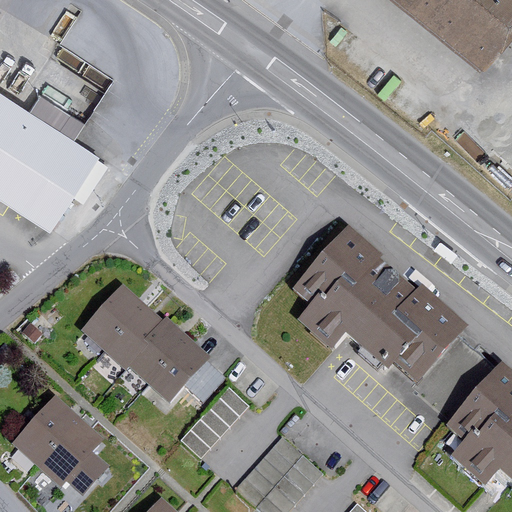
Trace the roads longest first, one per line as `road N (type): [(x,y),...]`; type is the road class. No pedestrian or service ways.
road 1 (residential): [(111,220),(430,511)]
road 2 (primary): [(511,256),(249,47)]
road 3 (residential): [(249,47),(111,220)]
road 4 (residential): [(111,220),(0,315)]
